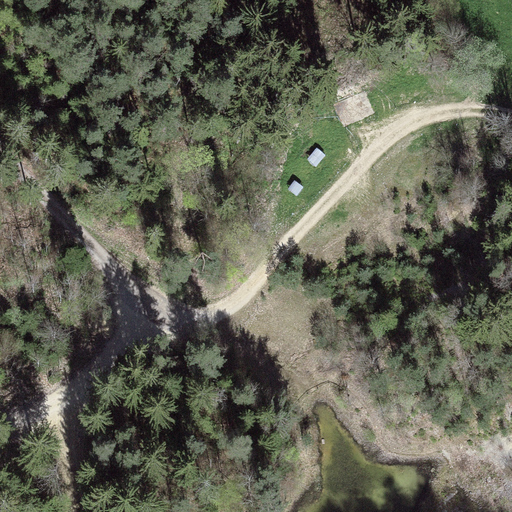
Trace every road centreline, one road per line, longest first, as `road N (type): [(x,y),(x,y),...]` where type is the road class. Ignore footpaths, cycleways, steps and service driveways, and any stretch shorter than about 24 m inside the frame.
road 1 (track): [(511,114),(450,113),(400,133),(228,304),(158,330)]
road 2 (track): [(158,330),(0,144)]
road 3 (track): [(158,330),(49,405),(0,425)]
road 4 (track): [(79,511),(83,441),(111,357)]
